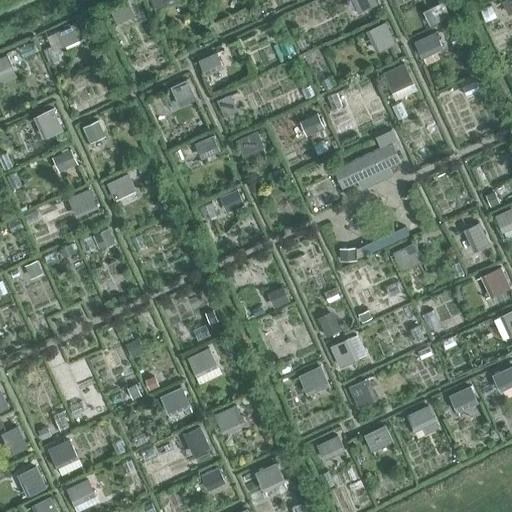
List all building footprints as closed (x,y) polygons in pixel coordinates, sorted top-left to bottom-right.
[(176,4),(174,0),(149,0),(155,13),(176,4)] [(374,1),(373,0),(350,0),(355,10),(374,1)] [(444,0),(441,0),(424,8),(431,23),(451,13),(444,0)] [(511,0),(503,0),(502,0),(501,0),(500,0),(495,3),(502,17),(508,14),(507,12),(511,9),(511,0)] [(118,25),(135,17),(128,1),(111,9),(118,25)] [(366,30),(374,47),(376,52),(397,43),(386,20),(366,30)] [(76,22),(57,30),(57,31),(47,36),(53,49),(63,44),(64,46),(83,38),(76,22)] [(436,30),(434,31),(414,41),(425,64),(440,57),(437,51),(444,47),(436,30)] [(215,51),(207,54),(198,58),(204,73),(221,66),(215,51)] [(0,75),(13,69),(5,54),(0,57),(0,75)] [(384,72),(396,95),(418,84),(407,61),(384,72)] [(185,79),(170,86),(175,97),(190,91),(185,79)] [(216,98),(225,116),(237,110),(227,92),(216,98)] [(342,108),(337,97),(328,101),(333,112),(342,108)] [(60,129),(50,108),(31,117),(40,138),(60,129)] [(310,134),(328,126),(321,110),(303,118),(310,134)] [(83,125),(89,138),(91,144),(107,137),(98,118),(83,125)] [(381,146),(380,147),(334,167),(343,187),(358,180),(362,188),(394,174),(390,165),(402,160),(397,149),(401,148),(392,129),(376,136),(381,146)] [(259,130),(238,140),(243,152),(265,142),(259,130)] [(195,142),(201,155),(202,158),(203,158),(205,160),(221,153),(219,150),(220,150),(213,134),(195,142)] [(60,172),(74,165),(78,163),(71,147),(69,149),(68,147),(62,149),(63,151),(52,156),(60,172)] [(106,181),(113,197),(134,188),(127,172),(106,181)] [(68,197),(69,199),(76,216),(99,207),(90,187),(68,197)] [(226,194),(233,209),(246,204),(240,188),(226,194)] [(495,213),(501,227),(511,222),(511,210),(510,206),(495,213)] [(487,239),(478,219),(462,227),(471,247),(487,239)] [(415,241),(392,251),(402,270),(424,260),(415,241)] [(72,242),(62,246),(68,260),(78,255),(72,242)] [(340,246),(341,260),(357,260),(356,245),(340,246)] [(99,252),(92,255),(96,265),(103,262),(99,252)] [(37,259),(25,264),(31,278),(43,272),(37,259)] [(21,263),(12,268),(15,276),(25,271),(21,263)] [(508,287),(498,265),(479,274),(489,295),(508,287)] [(272,291),(278,305),(292,299),(286,285),(272,291)] [(511,331),(511,306),(498,313),(508,333),(511,331)] [(215,309),(205,313),(209,322),(218,318),(215,309)] [(334,309),(319,316),(327,335),(343,327),(334,309)] [(360,314),(363,321),(373,316),(370,309),(360,314)] [(344,321),(348,330),(357,326),(352,317),(344,321)] [(346,335),(328,343),(338,364),(356,356),(346,335)] [(215,363),(207,346),(207,345),(187,355),(194,372),(215,363)] [(511,381),(511,363),(491,371),(497,388),(511,381)] [(306,394),(326,385),(318,367),(298,376),(306,394)] [(154,376),(145,380),(149,391),(159,387),(154,376)] [(361,379),(347,385),(357,405),(373,397),(370,390),(367,392),(361,379)] [(476,399),(469,383),(445,394),(452,410),(476,399)] [(138,384),(129,388),(134,398),(142,394),(138,384)] [(160,396),(167,413),(188,403),(181,386),(160,396)] [(214,413),(222,429),(242,421),(234,404),(214,413)] [(406,414),(413,429),(434,420),(427,405),(406,414)] [(25,447),(14,425),(0,431),(0,436),(9,455),(25,447)] [(197,427),(184,432),(192,453),(206,447),(197,427)] [(395,447),(386,427),(370,434),(379,454),(395,447)] [(325,462),(344,452),(336,435),(316,445),(325,462)] [(69,438),(49,447),(56,464),(76,455),(69,438)] [(262,490),(284,479),(276,462),(254,472),(262,490)] [(42,486),(33,465),(15,474),(25,494),(42,486)] [(218,466),(207,471),(202,474),(208,486),(224,479),(218,466)] [(85,477),(66,486),(73,501),(92,491),(85,477)] [(55,511),(48,494),(29,502),(33,511),(55,511)]
